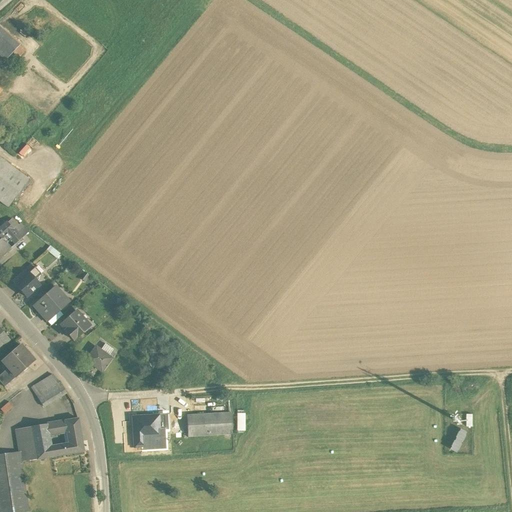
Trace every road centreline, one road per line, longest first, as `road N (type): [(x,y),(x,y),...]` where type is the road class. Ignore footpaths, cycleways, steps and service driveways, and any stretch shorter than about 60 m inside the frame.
road 1 (track): [(511,485),(500,373),(187,391)]
road 2 (track): [(511,157),(457,139),(251,0)]
road 3 (residential): [(0,297),(84,402),(105,511)]
